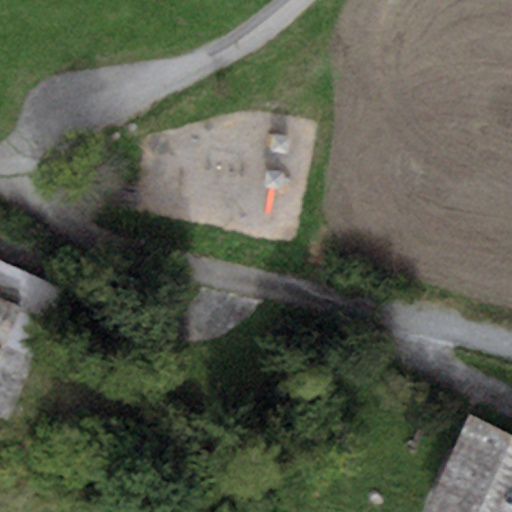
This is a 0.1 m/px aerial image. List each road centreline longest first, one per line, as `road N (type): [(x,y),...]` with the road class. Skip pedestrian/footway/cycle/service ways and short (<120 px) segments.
road 1 (residential): [(0,146),(56,182),(511,294)]
road 2 (residential): [(214,0),(0,106)]
